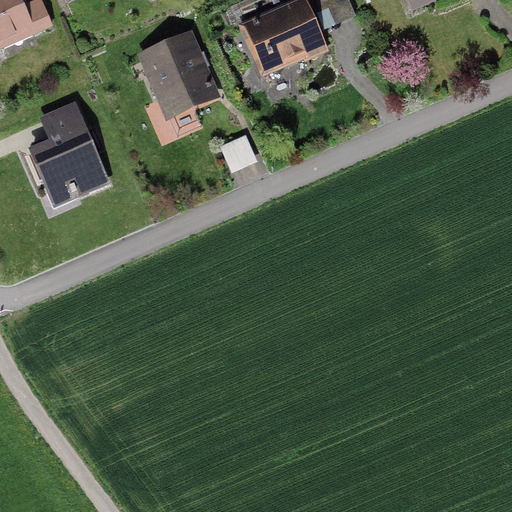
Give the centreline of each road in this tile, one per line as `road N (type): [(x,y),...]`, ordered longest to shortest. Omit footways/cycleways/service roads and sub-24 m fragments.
road 1 (residential): [(0,304),(511,84)]
road 2 (unclassified): [(105,511),(0,362)]
